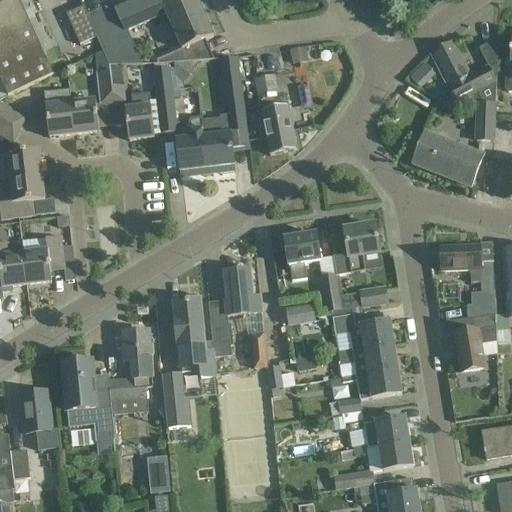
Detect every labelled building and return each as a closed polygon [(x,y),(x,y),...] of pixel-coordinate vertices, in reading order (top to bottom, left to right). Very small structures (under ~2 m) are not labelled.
[(0,0),(0,81),(7,96),(53,76),(18,0),(0,0)] [(79,0),(83,9),(67,16),(81,48),(97,41),(87,18),(109,8),(105,0),(79,0)] [(110,68),(121,68),(121,67),(143,67),(128,32),(166,15),(182,52),(157,63),(158,66),(187,64),(189,64),(213,61),(204,43),(213,39),(196,0),(182,0),(179,1),(178,0),(127,0),(87,18),(109,68),(109,67),(110,68)] [(477,105),(496,102),(498,40),(479,50),(488,69),(470,78),(452,44),(431,55),(449,90),(448,90),(456,106),(461,103),(463,107),(477,105)] [(289,52),(291,65),(306,63),(304,50),(289,52)] [(220,176),(235,174),(232,148),(249,146),(246,126),(237,60),(220,62),(228,117),(229,128),(230,136),(226,136),(225,128),(219,124),(202,126),(205,153),(207,171),(208,177),(213,176),(212,173),(219,172),(220,176)] [(412,75),(419,88),(439,76),(431,63),(412,75)] [(110,68),(111,72),(113,88),(112,89),(114,103),(126,102),(124,87),(123,87),(121,68),(110,68)] [(154,72),(155,89),(160,135),(178,133),(174,100),(181,99),(180,91),(176,92),(174,70),(154,72)] [(102,105),(114,103),(112,89),(113,88),(111,72),(98,73),(102,105)] [(278,97),(274,77),(255,81),(259,102),(270,157),(297,152),(285,96),(278,97)] [(303,110),(315,109),(313,86),(301,87),(303,110)] [(154,136),(160,135),(155,89),(156,103),(150,103),(149,95),(131,97),(132,110),(125,111),(129,143),(154,140),(154,136)] [(75,137),(71,102),(70,91),(44,94),(49,140),(75,137)] [(96,100),(71,102),(75,137),(99,134),(96,100)] [(477,105),(476,143),(494,143),(496,102),(477,105)] [(0,120),(20,131),(27,118),(0,103),(0,120)] [(205,153),(202,126),(201,119),(191,120),(188,123),(190,141),(177,142),(180,174),(181,180),(196,178),(196,175),(203,174),(203,177),(208,177),(207,171),(205,153)] [(20,131),(0,120),(0,137),(13,144),(20,131)] [(483,158),(425,135),(413,166),(471,189),(483,158)] [(10,181),(42,177),(39,152),(8,155),(8,156),(0,156),(0,181),(10,180),(10,181)] [(45,202),(42,177),(10,181),(13,204),(0,205),(0,216),(1,222),(15,220),(35,218),(33,203),(45,202)] [(34,225),(21,226),(22,238),(29,237),(34,231),(34,225)] [(380,255),(376,227),(344,232),(348,256),(333,258),(337,278),(365,273),(363,258),(380,255)] [(321,263),(316,236),(315,237),(286,242),(286,241),(285,241),(289,268),(290,268),(292,284),(307,281),(305,266),(321,263)] [(23,255),(27,287),(52,284),(50,273),(75,270),(73,248),(62,249),(61,239),(45,241),(47,252),(23,255)] [(8,256),(7,245),(0,246),(0,278),(2,290),(27,287),(23,255),(8,256)] [(481,248),(441,250),(442,274),(471,272),(471,285),(481,285),(482,295),(482,307),(472,308),(467,308),(468,321),(487,318),(496,317),(495,294),(493,263),(481,263),(481,248)] [(511,250),(503,251),(505,271),(507,317),(507,321),(509,321),(511,320),(511,250)] [(250,272),(225,275),(228,303),(225,304),(227,320),(260,317),(262,317),(260,300),(260,297),(253,298),(250,272)] [(342,313),(340,298),(339,299),(335,278),(321,280),(327,314),(326,314),(326,316),(342,313)] [(340,298),(342,313),(352,312),(352,311),(363,309),(363,310),(388,306),(385,291),(360,295),(340,298)] [(172,325),(171,331),(171,336),(173,341),(176,346),(178,346),(180,370),(200,369),(201,381),(216,380),(213,355),(212,344),(204,345),(200,302),(198,303),(197,298),(183,299),(184,304),(174,305),(176,320),(174,320),(172,325)] [(315,323),(312,308),(286,312),(289,328),(315,323)] [(352,351),(393,345),(390,325),(391,325),(390,324),(355,329),(353,317),(333,321),(336,338),(350,336),(352,351)] [(470,333),(455,335),(461,375),(481,372),(486,371),(482,346),(496,344),(496,340),(496,317),(470,321),(468,321),(470,333)] [(228,327),(211,328),(214,355),(214,361),(215,361),(232,360),(231,349),(234,349),(231,326),(228,327)] [(153,390),(149,334),(124,335),(126,364),(134,364),(135,381),(109,383),(109,387),(110,394),(112,417),(148,415),(146,390),(153,390)] [(255,337),(250,338),(254,372),(255,371),(267,370),(264,336),(262,336),(255,337)] [(510,339),(496,340),(496,344),(496,348),(511,347),(510,339)] [(356,375),(396,369),(393,345),(352,351),(338,353),(340,368),(355,366),(356,375)] [(320,367),(319,359),(296,362),(297,374),(316,371),(320,367)] [(69,362),(69,365),(62,366),(67,414),(69,430),(94,428),(96,445),(115,443),(112,417),(110,394),(95,395),(92,363),(85,364),(85,361),(69,362)] [(279,369),(267,371),(270,392),(294,388),(292,376),(281,378),(279,369)] [(396,369),(356,375),(342,377),(342,381),(329,383),(331,390),(343,389),(343,386),(357,384),(360,402),(361,403),(402,396),(402,395),(401,395),(396,369)] [(184,401),(182,376),(162,378),(167,432),(192,429),(189,401),(184,401)] [(48,393),(21,396),(23,416),(25,437),(32,436),(37,436),(39,454),(61,452),(58,432),(52,433),(50,413),(48,393)] [(361,403),(360,402),(330,407),(332,418),(362,413),(361,403)] [(362,413),(332,418),(334,433),(346,431),(345,425),(349,424),(364,422),(362,413)] [(364,422),(349,424),(351,434),(365,432),(367,447),(368,451),(379,449),(408,444),(405,421),(406,421),(406,420),(365,426),(364,422)] [(511,429),(502,431),(482,434),(485,451),(484,452),(484,455),(486,454),(487,462),(511,458),(511,429)] [(0,505),(13,505),(12,493),(15,493),(14,480),(11,455),(9,437),(0,438),(0,505)] [(369,456),(368,456),(370,474),(372,473),(373,475),(413,469),(413,468),(412,468),(408,444),(379,449),(368,451),(369,456)] [(354,452),(341,454),(342,463),(356,461),(355,458),(368,456),(369,456),(368,451),(367,447),(353,450),(354,452)] [(11,455),(14,480),(30,479),(27,453),(11,455)] [(167,459),(147,461),(151,497),(171,495),(167,459)] [(370,474),(335,479),(337,492),(374,486),(373,475),(372,473),(370,474)] [(375,496),(361,498),(362,507),(375,505),(376,511),(419,511),(416,494),(417,493),(417,492),(414,493),(412,481),(374,487),(375,496)] [(511,511),(511,485),(497,488),(500,511),(511,511)]
